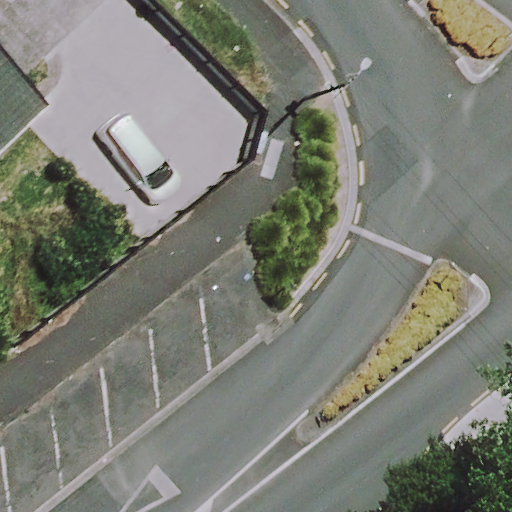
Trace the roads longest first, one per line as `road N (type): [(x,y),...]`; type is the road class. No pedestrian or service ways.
road 1 (tertiary): [(511,237),(482,302),(220,511)]
road 2 (tertiary): [(511,96),(416,0)]
